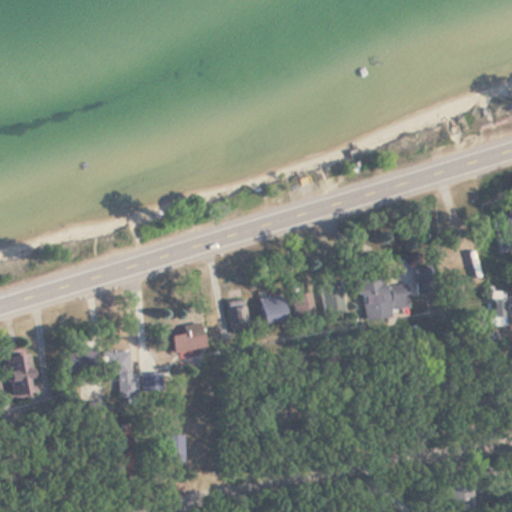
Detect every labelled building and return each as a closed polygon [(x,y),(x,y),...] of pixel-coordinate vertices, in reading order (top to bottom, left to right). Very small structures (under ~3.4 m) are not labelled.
[(511,243),(511,216),(503,217),(503,244),(511,243)] [(414,267),(414,294),(428,294),(428,267),(414,267)] [(404,284),(384,287),(382,276),(356,280),(362,317),(408,310),(404,284)] [(339,281),(318,284),(321,316),(342,314),(339,281)] [(313,320),(308,293),(290,296),(295,322),(313,320)] [(257,300),(262,326),(286,321),(281,296),(257,300)] [(504,327),(504,299),(488,299),(488,327),(504,327)] [(225,307),(229,328),(246,325),(242,304),(225,307)] [(174,356),(206,348),(200,323),(184,326),(186,333),(170,336),(174,356)] [(94,351),(66,350),(66,372),(94,373),(94,351)] [(117,396),(129,396),(129,352),(104,352),(104,371),(117,371),(117,396)] [(10,398),(35,395),(31,355),(6,357),(10,398)] [(113,469),(126,469),(126,428),(113,428),(113,469)] [(165,463),(183,463),(183,436),(165,436),(165,463)]
